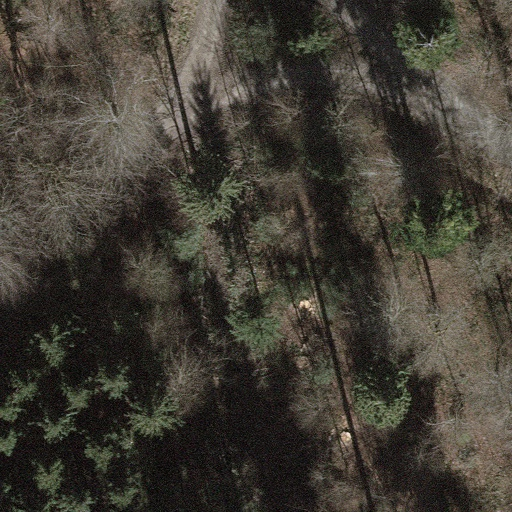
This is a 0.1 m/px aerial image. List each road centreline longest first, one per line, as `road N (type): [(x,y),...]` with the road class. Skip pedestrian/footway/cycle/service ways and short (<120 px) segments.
road 1 (track): [(0,281),(194,99)]
road 2 (track): [(194,99),(317,73),(366,75),(430,92)]
road 3 (track): [(339,0),(430,92)]
